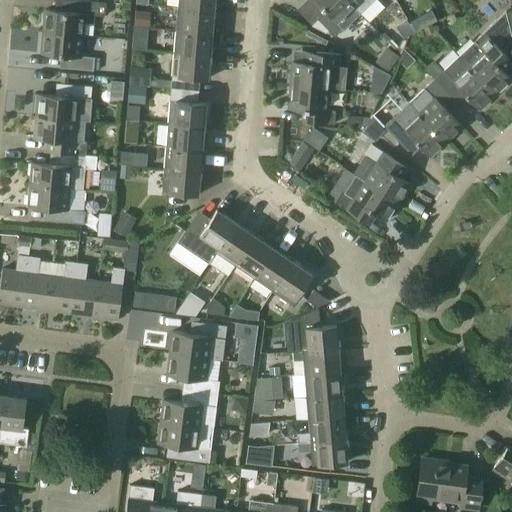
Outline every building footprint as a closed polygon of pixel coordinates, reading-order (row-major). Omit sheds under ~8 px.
[(46,10),(44,32),(83,35),(85,22),(93,22),(93,15),(104,16),(105,3),(74,0),(73,12),(46,10)] [(178,0),(178,8),(214,11),(214,0),(178,0)] [(347,0),(315,0),(327,12),(318,20),(328,30),(334,37),(351,21),(360,13),(355,7),(347,0)] [(347,0),(355,7),(360,13),(372,0),(347,0)] [(176,30),(212,33),(214,11),(178,8),(176,30)] [(148,10),(135,9),(134,23),(147,24),(148,10)] [(475,44),(461,57),(496,95),(511,79),(505,72),(511,66),(511,61),(506,55),(502,51),(511,41),(511,34),(506,12),(485,32),(475,42),(474,42),(475,44)] [(328,30),(318,20),(312,26),(325,33),(328,30)] [(134,27),(133,37),(132,49),(141,50),(143,50),(144,38),(145,28),(134,27)] [(176,30),(174,53),(210,56),(212,33),(176,30)] [(44,32),(42,54),(60,56),(69,56),(68,69),(89,70),(93,71),(94,58),(81,57),(83,35),(44,32)] [(292,63),(290,85),(330,89),(344,90),(346,67),(339,66),(340,55),(316,53),(306,52),(304,64),(292,63)] [(210,56),(174,53),(172,76),(208,79),(210,56)] [(451,97),(457,104),(466,96),(480,110),(496,95),(459,56),(434,79),(451,97)] [(149,85),(150,67),(129,66),(128,84),(149,85)] [(425,90),(410,104),(418,113),(419,113),(446,142),(462,127),(449,112),(442,105),(451,97),(434,79),(424,88),(425,90)] [(67,84),(66,97),(38,94),(36,116),(76,120),(78,98),(90,100),(91,87),(67,84)] [(290,85),(288,108),(303,109),(302,121),(311,122),(334,124),(336,111),(328,110),(330,89),(290,85)] [(168,124),(204,127),(206,103),(170,100),(168,124)] [(394,117),(384,126),(401,144),(407,151),(416,142),(430,157),(446,142),(419,113),(418,113),(410,104),(395,118),(394,117)] [(126,120),(138,121),(139,107),(127,106),(127,107),(126,120)] [(76,120),(36,116),(34,138),(47,139),(46,152),(51,152),(86,155),(87,142),(74,141),(76,120)] [(124,143),(136,145),(138,121),(126,120),(124,143)] [(166,146),(202,149),(204,127),(168,124),(166,146)] [(287,163),(299,169),(311,147),(299,141),(287,163)] [(364,156),(352,173),(355,175),(364,181),(365,181),(398,203),(410,184),(400,178),(406,168),(400,164),(371,145),(364,156)] [(164,169),(200,172),(202,149),(166,146),(164,169)] [(30,185),(83,189),(86,155),(51,152),(50,164),(32,163),(30,185)] [(122,153),(121,165),(122,165),(130,166),(133,166),(134,154),(122,153)] [(122,165),(121,177),(129,178),(130,166),(122,165)] [(200,172),(164,169),(162,192),(198,195),(200,172)] [(342,192),(335,202),(355,216),(363,221),(370,225),(376,215),(386,221),(398,203),(365,181),(364,181),(355,175),(344,193),(342,192)] [(30,185),(28,207),(45,208),(44,221),(83,224),(85,211),(86,190),(83,189),(30,185)] [(185,231),(169,254),(201,276),(216,253),(236,223),(217,210),(197,239),(185,231)] [(126,238),(137,218),(123,211),(113,231),(126,238)] [(235,266),(255,236),(236,223),(216,253),(235,266)] [(98,236),(110,237),(110,227),(98,226),(98,236)] [(255,236),(235,266),(254,279),(274,249),(255,236)] [(103,238),(102,248),(137,252),(139,242),(103,238)] [(274,249),(254,279),(272,292),(293,262),(274,249)] [(0,303),(22,307),(29,256),(18,255),(16,270),(2,269),(0,285),(0,303)] [(29,256),(22,307),(46,310),(51,275),(38,273),(40,258),(29,256)] [(51,275),(46,310),(70,313),(76,262),(65,261),(63,277),(51,275)] [(76,262),(70,313),(93,316),(98,281),(86,280),(88,264),(76,262)] [(293,262),(272,292),(292,305),(312,275),(293,262)] [(98,281),(93,316),(118,319),(125,269),(113,267),(111,283),(98,281)] [(317,307),(329,301),(313,291),(307,301),(317,307)] [(173,312),(175,298),(135,292),(133,306),(173,312)] [(189,292),(176,314),(195,316),(204,302),(189,292)] [(206,314),(223,315),(224,306),(213,297),(207,305),(206,314)] [(320,306),(304,313),(305,328),(322,326),(320,306)] [(245,319),(258,321),(259,312),(246,310),(245,319)] [(209,358),(221,360),(226,325),(191,321),(189,334),(172,331),(169,353),(209,358)] [(235,336),(256,339),(258,326),(237,323),(235,336)] [(301,342),(287,344),(288,353),(292,352),(302,351),(338,348),(336,325),(322,326),(305,328),(300,328),(301,342)] [(302,351),(292,352),(293,361),(303,360),(304,374),(340,371),(338,348),(302,351)] [(169,353),(166,376),(183,378),(182,390),(217,394),(219,380),(206,378),(209,358),(169,353)] [(268,354),(260,353),(258,366),(267,367),(268,354)] [(340,371),(304,374),(306,397),(342,394),(340,371)] [(254,396),(253,399),(262,400),(280,399),(280,376),(257,378),(255,387),(254,396)] [(163,400),(161,421),(200,427),(213,428),(215,408),(217,395),(217,394),(182,390),(180,402),(163,400)] [(308,420),(344,416),(342,394),(306,397),(308,420)] [(28,429),(22,428),(26,399),(4,396),(0,425),(0,426),(1,427),(0,430),(0,442),(26,446),(28,429)] [(253,399),(251,411),(260,413),(265,413),(266,401),(262,400),(253,399)] [(309,433),(297,434),(298,443),(346,439),(344,416),(308,420),(309,433)] [(161,421),(158,444),(175,446),(184,447),(183,459),(208,463),(210,449),(213,428),(200,427),(161,421)] [(251,424),(249,436),(267,435),(269,423),(251,424)] [(312,466),(348,462),(346,439),(298,443),(298,452),(311,452),(312,466)] [(254,464),(256,447),(247,445),(245,463),(254,464)] [(511,451),(507,448),(493,469),(511,481),(511,483),(509,488),(511,489),(511,451)] [(478,509),(482,480),(466,478),(467,468),(444,465),(444,461),(422,459),(417,493),(431,494),(430,497),(461,501),(461,507),(478,509)] [(194,464),(191,487),(203,488),(205,465),(194,464)] [(29,471),(17,470),(16,480),(28,481),(29,471)] [(154,488),(143,487),(130,485),(126,511),(162,511),(164,503),(152,502),(154,488)] [(178,491),(176,505),(164,503),(162,511),(199,511),(202,494),(178,491)] [(232,511),(214,510),(216,496),(202,494),(199,511),(232,511)] [(250,500),(248,511),(272,511),(273,503),(250,500)] [(297,511),(298,506),(287,505),(273,503),(272,511),(297,511)]
